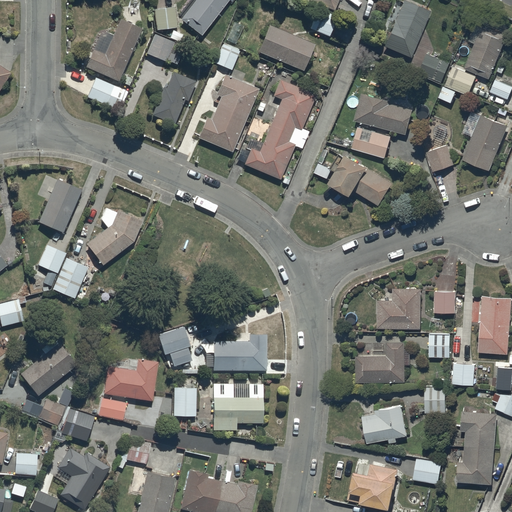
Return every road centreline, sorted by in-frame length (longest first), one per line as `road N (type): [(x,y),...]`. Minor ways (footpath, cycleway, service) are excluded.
road 1 (residential): [(35,134),(114,151),(224,197),(274,239),(300,278)]
road 2 (residential): [(300,278),(312,367),(293,511)]
road 3 (residential): [(300,278),(444,225),(496,229)]
road 4 (residential): [(35,134),(38,0)]
